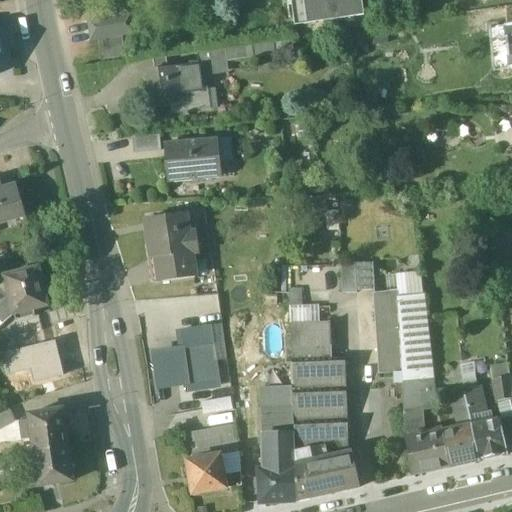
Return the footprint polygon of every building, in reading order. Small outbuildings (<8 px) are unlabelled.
[(362,0),(292,0),(296,26),(317,23),(316,18),(343,14),(344,19),(365,16),(362,0)] [(133,14),(89,21),(92,41),(99,40),(124,36),(136,34),(133,14)] [(124,36),(99,40),(103,67),(127,63),(124,36)] [(253,45),(226,49),(228,62),(256,59),(253,45)] [(200,65),(151,72),(156,109),(174,107),(175,115),(187,113),(188,117),(191,116),(190,113),(207,111),(200,65)] [(160,134),(133,136),(135,154),(161,152),(160,134)] [(216,140),(173,144),(174,158),(170,158),(172,183),(219,179),(216,140)] [(0,178),(0,226),(26,218),(16,185),(3,189),(0,178)] [(287,198),(275,199),(276,210),(288,210),(287,198)] [(180,202),(169,203),(169,212),(181,212),(180,202)] [(187,214),(147,220),(156,284),(196,278),(193,254),(200,253),(197,233),(190,234),(187,214)] [(373,264),(357,265),(358,292),(374,291),(373,264)] [(357,265),(342,265),(343,294),(358,293),(358,292),(357,265)] [(39,270),(6,278),(6,279),(15,316),(17,322),(36,317),(34,310),(48,307),(39,270)] [(6,279),(0,283),(0,328),(15,316),(6,279)] [(399,292),(374,295),(379,375),(403,373),(401,331),(400,331),(398,299),(400,298),(399,292)] [(400,298),(398,299),(400,331),(401,331),(429,328),(425,296),(400,298)] [(331,323),(291,324),(293,361),(332,359),(332,352),(331,323)] [(211,327),(183,331),(183,333),(179,334),(181,350),(187,382),(188,392),(220,387),(214,352),(213,346),(214,346),(211,327)] [(429,328),(401,331),(403,373),(403,382),(404,382),(435,381),(429,328)] [(187,382),(181,350),(151,354),(156,387),(187,382)] [(332,359),(293,361),(293,386),(296,465),(349,453),(346,359),(343,359),(332,359)] [(511,390),(510,377),(493,380),(498,402),(511,399),(511,390)] [(435,381),(404,382),(406,439),(424,435),(422,428),(424,428),(423,411),(438,409),(435,381)] [(293,386),(264,387),(266,470),(296,469),(296,465),(293,386)] [(475,388),(464,391),(467,404),(472,427),(480,425),(478,415),(486,413),(480,387),(475,388)] [(464,391),(455,393),(457,406),(467,404),(464,391)] [(457,406),(454,407),(459,429),(443,433),(451,468),(479,462),(472,427),(467,404),(457,406)] [(10,411),(0,416),(0,432),(17,423),(16,423),(10,411)] [(63,411),(30,416),(30,422),(33,440),(35,452),(68,447),(63,411)] [(480,425),(472,427),(479,462),(508,455),(501,421),(480,425)] [(30,422),(20,423),(23,442),(33,440),(30,422)] [(0,432),(0,444),(23,442),(20,423),(17,423),(16,423),(17,423),(0,432)] [(237,427),(183,437),(188,463),(221,456),(221,457),(241,454),(237,427)] [(424,435),(406,439),(414,476),(451,468),(443,433),(443,431),(424,435)] [(68,447),(35,452),(36,464),(39,482),(40,487),(73,482),(68,447)] [(349,453),(296,465),(296,469),(297,502),(360,488),(352,452),(349,453)] [(221,456),(188,463),(189,468),(183,469),(185,480),(191,479),(193,487),(191,489),(192,495),(196,497),(202,496),(203,494),(227,489),(221,457),(221,456)] [(36,464),(26,465),(29,483),(39,482),(36,464)] [(266,470),(260,471),(262,504),(265,504),(265,506),(267,509),(274,508),(276,504),(276,503),(297,502),(296,469),(266,470)]
